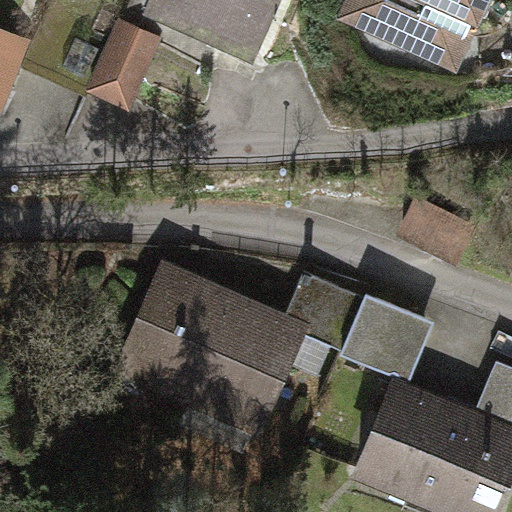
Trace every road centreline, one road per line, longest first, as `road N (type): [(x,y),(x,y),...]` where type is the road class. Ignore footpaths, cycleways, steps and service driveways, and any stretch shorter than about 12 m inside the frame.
road 1 (residential): [(0,219),(304,232),(511,310)]
road 2 (residential): [(0,162),(511,120)]
